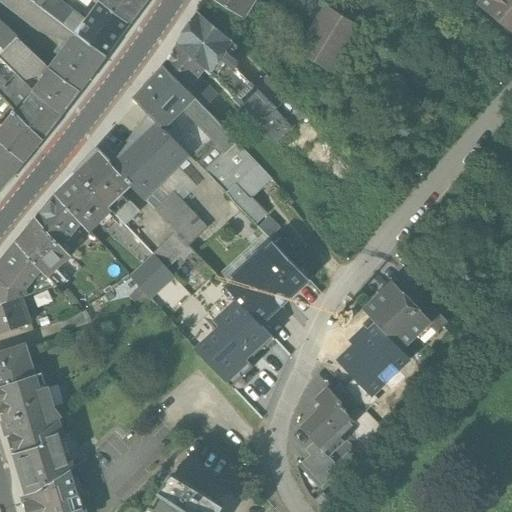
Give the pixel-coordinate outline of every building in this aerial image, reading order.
[(0,0),(0,1),(40,30),(71,43),(77,35),(31,0),(0,0)] [(31,0),(77,35),(105,56),(147,0),(93,0),(99,4),(86,22),(56,0),(31,0)] [(255,0),(212,0),(244,19),(255,0)] [(340,0),(334,10),(326,5),(308,35),(281,18),(271,34),(333,73),(375,4),(407,29),(415,17),(392,0),(340,0)] [(399,0),(417,14),(427,0),(399,0)] [(511,0),(483,0),(479,6),(511,34),(511,0)] [(206,71),(210,75),(215,68),(232,43),(199,14),(179,44),(207,68),(206,71)] [(47,77),(51,71),(18,39),(13,44),(2,35),(0,36),(0,54),(26,80),(44,74),(47,77)] [(51,71),(79,91),(105,56),(77,35),(71,43),(51,71)] [(207,68),(179,44),(163,67),(190,95),(200,84),(197,81),(206,71),(207,68)] [(190,95),(163,67),(134,99),(151,117),(164,129),(184,109),(215,144),(226,133),(216,121),(190,95)] [(220,72),(215,68),(210,75),(238,104),(247,95),(224,71),(220,72)] [(79,91),(51,71),(47,77),(34,93),(61,115),(79,91)] [(0,96),(14,110),(43,139),(61,115),(34,93),(17,77),(8,85),(0,76),(0,96)] [(267,76),(247,95),(238,104),(332,200),(364,171),(267,76)] [(226,112),(200,84),(190,95),(216,121),(226,112)] [(0,141),(25,162),(43,139),(14,110),(12,113),(13,115),(0,130),(0,141)] [(164,129),(151,117),(112,166),(131,187),(176,235),(188,248),(208,229),(182,201),(197,188),(179,169),(190,157),(164,129)] [(271,180),(226,133),(215,144),(195,162),(240,210),(250,201),(271,180)] [(0,190),(25,162),(0,141),(0,190)] [(75,174),(112,212),(125,226),(139,212),(123,194),(131,187),(112,166),(96,150),(90,157),(91,158),(75,174)] [(55,196),(81,223),(90,232),(112,212),(75,174),(55,196)] [(36,219),(61,247),(81,223),(55,196),(36,219)] [(250,201),(240,210),(255,225),(265,215),(250,201)] [(269,218),(259,228),(271,239),(280,228),(269,218)] [(17,243),(41,271),(59,290),(68,282),(56,269),(70,256),(61,247),(36,219),(17,243)] [(176,235),(153,256),(170,275),(193,253),(188,248),(176,235)] [(93,236),(82,246),(91,255),(101,246),(93,236)] [(0,306),(22,298),(28,296),(26,291),(41,271),(17,243),(0,263),(0,306)] [(308,280),(276,245),(264,256),(261,253),(236,276),(239,279),(227,289),(239,301),(260,324),(308,280)] [(153,256),(130,277),(168,320),(176,312),(170,305),(175,300),(163,287),(173,278),(170,275),(153,256)] [(407,299),(392,284),(364,312),(377,325),(402,351),(410,344),(410,341),(428,324),(412,306),(406,300),(407,299)] [(422,296),(412,306),(428,324),(436,334),(447,323),(422,296)] [(22,298),(0,306),(0,335),(31,324),(22,298)] [(274,339),(260,324),(239,301),(215,323),(221,329),(197,352),(231,389),(254,368),(242,356),(248,351),(254,357),(274,339)] [(70,320),(60,323),(64,334),(87,324),(81,312),(70,320)] [(402,351),(377,325),(367,333),(364,329),(351,341),(355,345),(339,361),(355,378),(372,395),(373,395),(410,360),(402,351)] [(0,386),(34,376),(35,376),(26,346),(0,354),(0,386)] [(41,435),(58,422),(61,420),(52,409),(47,389),(39,391),(34,376),(0,386),(0,402),(6,422),(3,422),(7,436),(9,435),(15,454),(38,447),(43,444),(41,435)] [(372,395),(355,378),(344,389),(361,407),(367,412),(378,400),(373,395),(372,395)] [(345,413),(350,418),(361,407),(344,389),(340,384),(331,393),(342,405),(341,406),(346,412),(345,413)] [(331,393),(328,390),(316,401),(323,408),(301,429),(314,443),(324,454),(355,424),(350,418),(345,413),(346,412),(341,406),(342,405),(331,393)] [(38,447),(15,454),(28,495),(35,493),(69,472),(73,470),(64,456),(68,454),(58,422),(41,435),(43,444),(38,447)] [(335,465),(324,454),(314,443),(305,452),(310,456),(301,464),(323,487),(332,478),(327,473),(335,465)] [(35,493),(28,495),(22,497),(26,511),(80,511),(69,472),(35,493)] [(214,511),(216,509),(174,481),(154,511),(214,511)]
